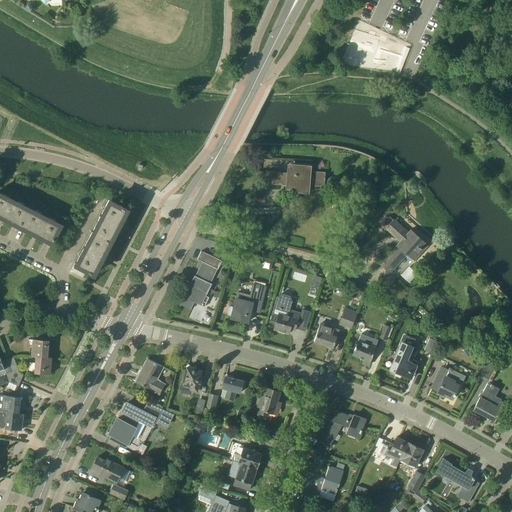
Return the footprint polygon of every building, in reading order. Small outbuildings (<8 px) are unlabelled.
[(287,173),(286,181),(291,182),(290,189),(305,191),(306,183),(324,184),(325,172),(307,171),(307,167),(305,166),(305,164),(294,164),(294,166),(291,165),(291,173),(287,173)] [(267,171),(265,183),(280,185),(281,173),(267,171)] [(1,216),(4,218),(13,200),(9,198),(4,196),(4,195),(0,193),(0,214),(1,215),(1,216)] [(108,199),(104,206),(102,211),(101,211),(99,215),(120,225),(121,222),(120,222),(123,217),(124,217),(128,209),(108,199)] [(13,222),(20,226),(29,208),(23,205),(22,205),(17,203),(18,202),(13,200),(4,218),(7,220),(8,218),(13,221),(13,222)] [(33,233),(36,234),(45,217),(41,214),(40,215),(35,212),(36,212),(29,208),(20,226),(27,230),(28,229),(33,232),(33,233)] [(99,215),(97,219),(97,220),(95,225),(94,224),(91,231),(111,242),(115,234),(114,234),(117,228),(118,229),(120,225),(99,215)] [(61,225),(54,221),(54,222),(49,219),(45,217),(36,234),(39,236),(40,235),(45,238),(44,239),(52,243),(61,225)] [(383,224),(386,228),(400,242),(397,245),(380,264),(390,273),(407,254),(414,261),(428,245),(411,230),(408,233),(390,217),(386,217),(383,221),(383,224)] [(91,231),(87,237),(88,238),(85,243),(85,242),(82,247),(103,258),(105,254),(104,254),(106,248),(108,249),(111,242),(91,231)] [(225,246),(223,251),(234,254),(236,249),(225,246)] [(82,247),(80,251),(81,251),(78,256),(74,263),(95,274),(99,266),(98,265),(100,260),(101,261),(103,258),(82,247)] [(202,251),(198,259),(203,262),(196,276),(195,275),(190,284),(180,305),(181,306),(186,295),(202,303),(201,305),(205,307),(205,306),(202,305),(207,293),(212,284),(210,283),(217,268),(219,269),(222,261),(222,260),(221,261),(202,252),(202,251)] [(313,275),(311,280),(320,283),(322,278),(313,275)] [(260,312),(264,295),(265,286),(253,283),(250,295),(238,292),(236,299),(231,318),(248,322),(251,310),(260,312)] [(300,313),(290,310),(293,301),(291,300),(292,298),(290,296),(282,293),(280,294),(279,296),(278,296),(270,322),(276,324),(274,329),(289,333),(290,327),(295,329),(300,313)] [(340,324),(353,329),(358,312),(346,308),(340,324)] [(301,309),(300,328),(308,329),(309,310),(301,309)] [(339,330),(334,329),(320,324),(314,341),(333,348),(337,337),(339,330)] [(386,340),(391,327),(385,325),(380,338),(386,340)] [(370,361),(378,340),(361,333),(353,355),(370,361)] [(430,338),(424,350),(433,353),(438,341),(430,338)] [(36,356),(47,357),(49,341),(33,339),(32,356),(36,356)] [(413,373),(417,364),(412,361),(411,362),(407,360),(412,346),(402,342),(398,352),(400,353),(393,371),(409,378),(411,372),(413,373)] [(0,371),(5,369),(6,373),(12,371),(7,359),(2,361),(0,356),(0,371)] [(47,357),(36,356),(35,373),(51,374),(52,357),(47,357)] [(18,369),(17,366),(13,357),(7,359),(12,371),(18,369)] [(165,384),(156,380),(163,366),(148,358),(136,382),(151,389),(160,394),(165,384)] [(497,366),(488,362),(481,376),(489,380),(497,366)] [(202,377),(200,376),(202,370),(187,367),(181,392),(191,395),(192,390),(197,391),(198,384),(200,384),(202,377)] [(449,371),(443,368),(440,374),(439,374),(432,388),(439,391),(438,392),(444,395),(445,394),(453,398),(454,395),(455,396),(456,393),(455,393),(459,385),(455,383),(456,381),(446,377),(449,371)] [(23,375),(19,373),(18,369),(12,371),(6,373),(7,375),(21,381),(23,375)] [(19,386),(21,381),(7,375),(9,382),(19,386)] [(8,382),(5,376),(0,378),(3,385),(8,382)] [(236,391),(241,392),(244,381),(226,376),(223,388),(228,389),(226,398),(233,400),(236,391)] [(491,386),(487,384),(474,409),(495,420),(497,416),(504,403),(501,401),(502,399),(496,396),(499,389),(491,384),(491,386)] [(259,413),(267,415),(269,412),(277,415),(280,406),(276,405),(280,392),(264,387),(261,395),(264,396),(259,413)] [(208,409),(214,410),(217,395),(211,393),(208,409)] [(8,412),(19,412),(21,397),(5,394),(3,412),(8,412)] [(198,397),(196,406),(203,407),(205,399),(198,397)] [(125,412),(121,420),(121,422),(148,435),(152,427),(150,426),(154,419),(167,426),(173,415),(148,402),(143,411),(127,403),(122,411),(125,412)] [(8,412),(3,412),(0,411),(0,427),(21,430),(23,413),(19,412),(8,412)] [(362,430),(361,430),(365,419),(354,415),(353,418),(337,411),(333,420),(324,435),(332,439),(342,424),(350,427),(348,433),(359,437),(362,430)] [(117,418),(116,420),(108,437),(126,446),(128,443),(137,448),(142,446),(148,435),(121,422),(121,420),(117,418)] [(210,424),(198,420),(194,432),(200,434),(201,431),(207,433),(210,424)] [(400,458),(408,442),(397,437),(393,444),(390,442),(385,453),(393,457),(394,455),(400,458)] [(408,442),(400,458),(409,462),(410,459),(417,462),(423,449),(408,442)] [(241,462),(258,468),(262,454),(243,447),(241,454),(235,452),(232,459),(241,462)] [(382,459),(388,462),(390,457),(384,454),(382,459)] [(99,473),(106,476),(112,479),(112,478),(117,481),(124,467),(119,465),(119,464),(107,458),(106,461),(97,457),(92,467),(100,471),(99,473)] [(444,458),(437,471),(468,488),(463,499),(468,502),(479,483),(473,480),(474,478),(470,476),(472,471),(468,468),(465,473),(451,465),(452,464),(444,458)] [(258,468),(241,462),(236,478),(235,483),(250,488),(251,483),(257,468),(258,468)] [(305,483),(301,493),(318,499),(321,489),(336,494),(344,470),(329,466),(325,478),(310,473),(307,483),(305,483)] [(417,492),(416,492),(418,488),(425,474),(417,470),(408,487),(406,492),(414,497),(417,492)] [(124,500),(128,490),(114,484),(110,493),(124,500)] [(203,484),(201,491),(216,496),(218,488),(203,484)] [(363,495),(365,489),(357,486),(355,492),(363,495)] [(423,504),(428,496),(418,488),(416,492),(417,492),(414,497),(423,504)] [(94,511),(96,508),(100,499),(90,495),(83,492),(80,501),(78,500),(74,508),(82,511),(81,511),(94,511)] [(231,507),(213,498),(208,508),(211,509),(209,511),(244,511),(246,507),(232,504),(231,507)]
